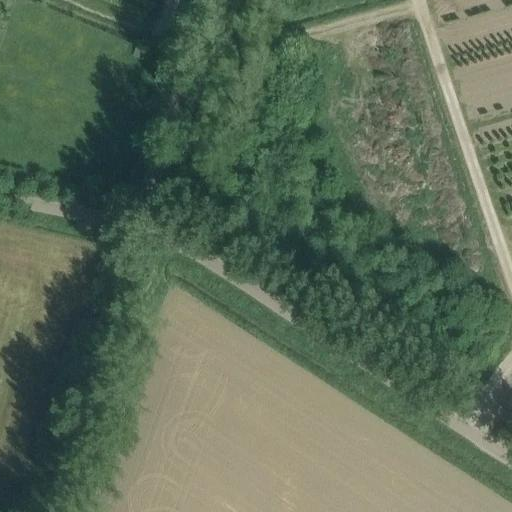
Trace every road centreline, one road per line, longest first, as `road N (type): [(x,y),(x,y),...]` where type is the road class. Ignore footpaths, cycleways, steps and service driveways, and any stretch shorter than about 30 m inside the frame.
road 1 (unclassified): [(511,450),(201,256),(139,226),(0,196)]
road 2 (track): [(139,226),(211,0)]
